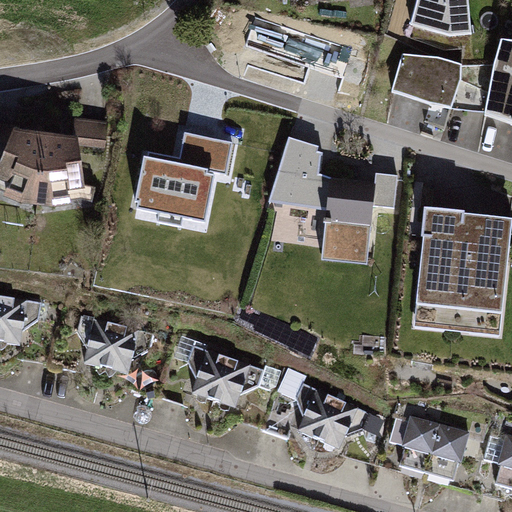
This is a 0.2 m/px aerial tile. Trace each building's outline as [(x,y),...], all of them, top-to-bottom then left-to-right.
[(313,0),(314,9),(373,3),(372,0),(313,0)] [(467,0),(414,0),(411,27),(448,37),(471,33),(467,0)] [(490,78),(484,119),(511,129),(511,44),(500,43),(490,78)] [(436,61),(402,58),(389,97),(449,112),(460,88),(461,69),(436,61)] [(34,209),(58,209),(86,199),(77,150),(108,153),(110,126),(76,122),(73,138),(46,134),(34,209)] [(0,192),(9,202),(34,209),(46,134),(13,128),(0,125),(0,143),(3,144),(0,153),(0,192)] [(234,147),(147,128),(130,205),(191,219),(199,184),(269,199),(281,147),(236,137),(234,147)] [(318,148),(284,141),(269,207),(323,214),(321,251),(368,254),(378,187),(324,179),(314,178),(318,148)] [(507,230),(419,223),(410,342),(497,349),(507,230)] [(41,307),(0,300),(0,347),(20,350),(21,338),(38,326),(41,307)] [(154,337),(79,319),(76,338),(86,352),(82,370),(128,381),(132,364),(148,359),(154,337)] [(185,367),(194,383),(191,398),(238,414),(243,400),(257,394),(272,397),(280,373),(266,369),(265,373),(190,350),(185,367)] [(301,417),(293,434),(340,455),(347,441),(364,432),(372,416),(304,385),(295,404),(301,417)] [(470,428),(406,411),(397,447),(404,449),(399,467),(455,482),(470,428)] [(502,441),(488,437),(481,463),(499,469),(494,486),(511,489),(511,434),(504,432),(502,441)]
